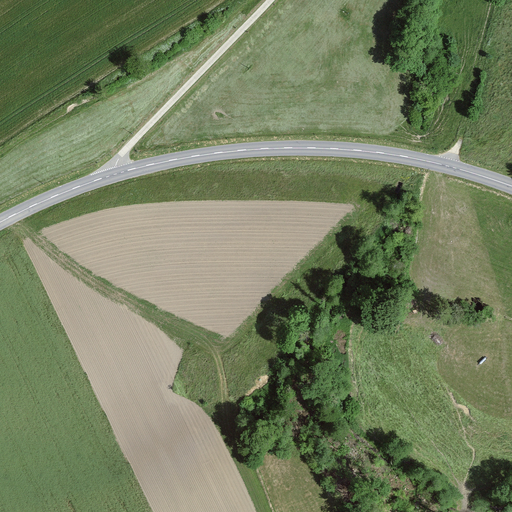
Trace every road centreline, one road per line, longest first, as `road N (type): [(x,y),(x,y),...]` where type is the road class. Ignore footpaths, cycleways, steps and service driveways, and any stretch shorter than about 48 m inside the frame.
road 1 (secondary): [(511,186),(394,154),(269,148),(131,169),(0,222)]
road 2 (track): [(115,174),(125,149),(268,0)]
